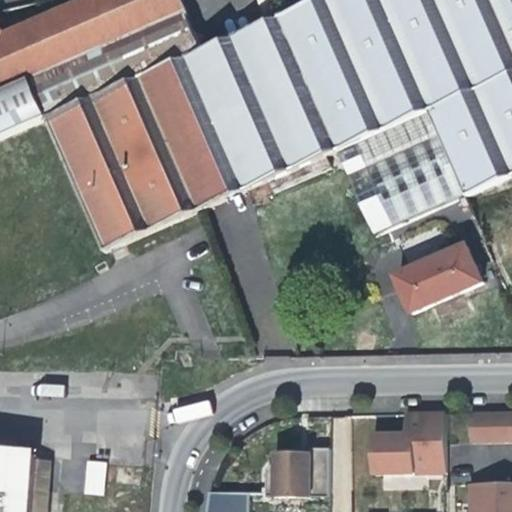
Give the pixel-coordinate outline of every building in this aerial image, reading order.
[(0,87),(30,74),(185,6),(182,0),(92,0),(80,5),(40,22),(4,37),(0,27),(0,87)] [(40,22),(80,5),(77,0),(59,0),(35,10),(40,22)] [(430,113),(511,77),(511,0),(325,0),(283,18),(340,151),(430,113)] [(185,6),(30,74),(48,119),(142,79),(190,58),(204,52),(185,6)] [(270,181),(327,157),(340,151),(283,18),(204,52),(190,58),(247,191),(270,181)] [(227,200),(243,193),(247,191),(190,58),(142,79),(199,213),(227,201),(227,200)] [(30,74),(0,87),(0,139),(48,119),(30,74)] [(511,77),(430,113),(467,199),(510,179),(511,178),(511,77)] [(199,213),(142,79),(48,119),(106,253),(199,213)] [(430,113),(340,151),(377,237),(467,199),(430,113)] [(332,170),(327,157),(270,181),(276,194),(332,170)] [(251,211),(243,193),(227,200),(227,201),(234,218),(251,211)] [(468,248),(396,277),(412,315),(452,299),(483,287),(468,248)] [(63,347),(30,347),(30,362),(63,363),(63,347)] [(511,444),(511,414),(469,415),(470,445),(511,444)] [(420,416),(405,417),(405,436),(373,437),(373,476),(446,475),(444,416),(420,416)] [(294,456),(279,456),(279,499),(329,499),(329,450),(308,450),(309,456),(294,456)] [(0,511),(33,511),(38,458),(0,455),(0,511)] [(265,499),(279,499),(279,456),(265,471),(265,499)] [(103,495),(106,461),(87,460),(84,494),(103,495)] [(511,511),(511,486),(472,487),(473,511),(511,511)] [(248,511),(249,497),(211,497),(210,511),(248,511)]
